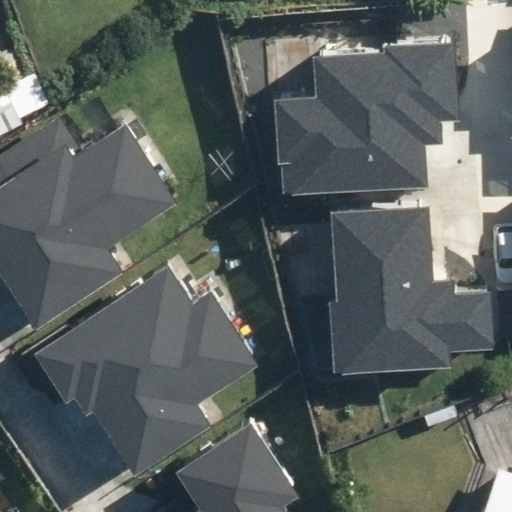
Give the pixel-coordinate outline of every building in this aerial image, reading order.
[(511,209),(511,124),(420,89),(360,246),(481,292),(511,209)] [(0,264),(41,320),(145,242),(137,231),(199,185),(137,101),(85,139),(73,122),(0,176),(0,264)] [(205,276),(182,242),(42,337),(134,471),(220,412),(208,395),(276,348),(219,266),(205,276)] [(193,448),(200,459),(140,497),(149,511),(335,511),(312,475),(325,466),(280,393),(193,448)] [(511,511),(511,453),(507,452),(484,511),(511,511)]
